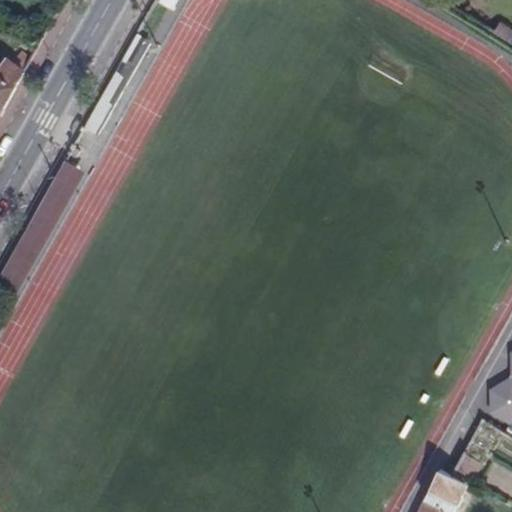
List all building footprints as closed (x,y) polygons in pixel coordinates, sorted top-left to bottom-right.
[(0,79),(15,92),(35,56),(10,36),(0,49),(0,79)] [(132,44),(80,136),(93,144),(145,52),(132,44)] [(69,155),(65,162),(72,166),(76,159),(69,155)] [(511,381),(502,387),(495,391),(495,398),(496,411),(511,421),(511,381)] [(421,511),(461,511),(465,503),(484,464),(462,452),(449,473),(440,469),(421,511)]
